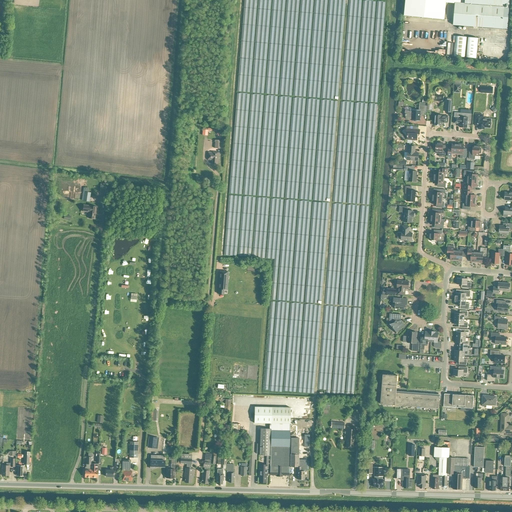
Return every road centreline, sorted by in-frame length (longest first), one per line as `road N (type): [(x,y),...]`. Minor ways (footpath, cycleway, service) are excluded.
road 1 (secondary): [(511,496),(0,484)]
road 2 (residential): [(449,267),(419,249),(427,133),(489,137),(485,183)]
road 3 (unclassified): [(199,511),(0,506)]
road 4 (unknown): [(252,491),(255,430),(246,399),(293,399),(299,412)]
road 5 (track): [(124,369),(144,382),(139,487)]
